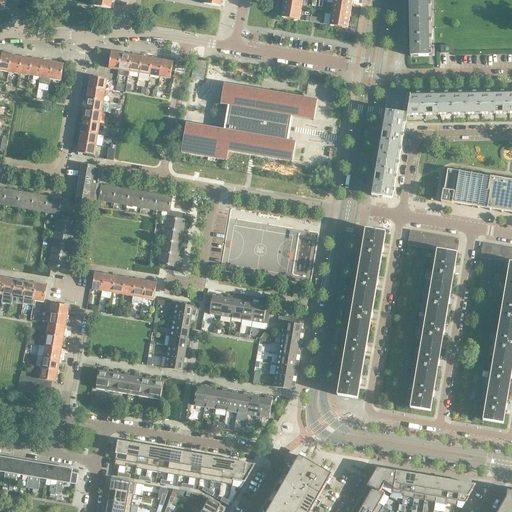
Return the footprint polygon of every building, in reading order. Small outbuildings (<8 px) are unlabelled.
[(111,9),(112,0),(95,0),(94,7),(111,9)] [(301,9),(302,0),(283,0),(283,6),(301,9)] [(409,0),(409,3),(412,3),(412,10),(410,10),(410,11),(410,19),(412,19),(412,27),(410,27),(410,28),(410,36),(412,36),(412,43),(410,43),(410,57),(413,57),(418,57),(429,56),(429,40),(428,11),(427,0),(409,0)] [(349,18),(351,7),(333,4),(331,14),(349,18)] [(299,21),(301,9),(283,6),(281,17),(299,21)] [(348,29),(349,18),(331,14),(329,26),(348,29)] [(118,70),(121,54),(111,52),(109,68),(107,68),(106,71),(108,72),(109,69),(118,70)] [(0,70),(9,72),(12,56),(2,54),(0,65),(0,70)] [(129,72),(131,55),(121,54),(118,70),(129,72)] [(139,74),(142,57),(131,55),(129,72),(139,74)] [(19,74),(22,58),(12,56),(9,72),(19,74)] [(149,75),(152,59),(142,57),(139,74),(149,75)] [(30,76),(32,59),(22,58),(19,74),(30,76)] [(40,78),(43,61),(32,59),(30,76),(40,78)] [(160,77),(162,61),(152,59),(149,75),(160,77)] [(50,79),(53,63),(43,61),(40,78),(50,79)] [(170,79),(173,62),(162,61),(160,77),(170,79)] [(61,81),(64,65),(53,63),(50,79),(61,81)] [(105,91),(107,79),(91,77),(89,88),(105,91)] [(224,130),(186,123),(181,153),(227,161),(228,152),(250,155),(255,156),(292,163),(296,142),(288,141),(290,130),(292,117),(314,121),(317,100),(224,84),(221,105),(228,106),(224,130)] [(103,102),(105,91),(89,88),(87,99),(103,102)] [(407,115),(410,97),(407,97),(407,95),(389,95),(386,111),(407,115)] [(495,114),(495,95),(481,96),(481,114),(495,114)] [(509,113),(509,95),(495,95),(495,114),(509,113)] [(439,115),(439,96),(425,97),(425,115),(439,115)] [(453,115),(453,96),(439,96),(439,115),(453,115)] [(467,114),(467,96),(453,96),(453,115),(467,114)] [(481,114),(481,96),(467,96),(467,114),(481,114)] [(425,115),(425,97),(410,97),(407,115),(425,115)] [(101,113),(103,102),(87,99),(85,110),(101,113)] [(100,124),(101,113),(85,110),(83,121),(100,124)] [(390,199),(403,121),(406,121),(407,115),(386,111),(372,196),(390,199)] [(98,135),(100,124),(83,121),(81,132),(98,135)] [(96,146),(98,135),(81,132),(79,143),(96,146)] [(94,156),(96,146),(79,143),(78,153),(94,156)] [(511,180),(501,179),(489,177),(489,178),(484,178),(484,176),(483,176),(474,174),(472,174),(471,174),(462,172),(460,172),(459,172),(448,170),(445,187),(444,190),(443,190),(441,202),(453,204),(453,203),(460,205),(461,205),(461,203),(472,205),(471,207),(472,207),(478,208),(490,210),(501,212),(502,212),(511,213),(511,180)] [(92,183),(93,180),(81,178),(80,184),(92,186),(92,183)] [(91,189),(92,186),(80,184),(79,190),(91,192),(91,189)] [(113,202),(116,188),(101,186),(99,200),(113,202)] [(127,205),(130,191),(116,188),(113,202),(127,205)] [(90,198),(90,195),(91,192),(79,190),(77,189),(77,191),(79,191),(77,202),(89,204),(89,201),(90,198)] [(18,207),(20,193),(6,191),(4,204),(18,207)] [(141,207),(143,193),(130,191),(127,205),(141,207)] [(32,209),(34,195),(20,193),(18,207),(32,209)] [(155,209),(157,196),(143,193),(141,207),(155,209)] [(45,212),(48,198),(34,195),(32,209),(45,212)] [(169,211),(171,198),(157,196),(155,209),(169,212),(169,211)] [(60,213),(62,202),(62,200),(48,198),(45,212),(59,214),(60,213)] [(177,219),(174,219),(168,218),(166,229),(182,232),(184,220),(177,219)] [(66,221),(63,221),(58,220),(56,231),(72,234),(74,223),(66,221)] [(180,244),(182,232),(166,229),(164,241),(180,244)] [(383,247),(386,233),(365,230),(363,246),(383,250),(384,247),(383,247)] [(70,246),(72,234),(56,231),(54,243),(70,246)] [(440,242),(437,241),(434,241),(431,240),(428,240),(424,239),(421,239),(418,238),(415,238),(412,237),(410,237),(410,240),(412,240),(415,241),(418,241),(421,242),(424,242),(427,243),(430,243),(433,244),(436,244),(439,245),(442,245),(445,246),(448,246),(451,247),(455,247),(457,248),(457,245),(455,245),(452,244),(449,244),(446,243),(443,242),(440,242)] [(178,255),(180,244),(164,241),(162,252),(178,255)] [(68,257),(70,246),(54,243),(52,254),(68,257)] [(511,247),(483,243),(480,258),(510,263),(510,262),(511,262),(511,247)] [(378,280),(382,256),(382,253),(383,253),(383,250),(363,246),(357,280),(378,283),(378,280)] [(441,251),(438,250),(437,250),(437,251),(431,284),(442,285),(443,284),(451,286),(453,273),(457,273),(458,269),(454,268),(457,253),(454,253),(451,252),(448,252),(444,251),(441,251)] [(176,267),(178,255),(162,252),(160,264),(176,267)] [(66,269),(68,257),(52,254),(50,266),(66,269)] [(102,291),(105,275),(95,273),(92,290),(102,291)] [(112,293),(115,277),(105,275),(102,291),(112,293)] [(122,295),(125,278),(115,277),(112,293),(122,295)] [(133,297),(136,280),(125,278),(122,295),(133,297)] [(13,297),(16,281),(5,279),(2,295),(13,297)] [(143,298),(146,282),(136,280),(133,297),(143,298)] [(372,313),(376,289),(377,286),(378,283),(357,280),(351,313),(372,316),(373,313),(372,313)] [(23,299),(26,282),(16,281),(13,297),(23,299)] [(34,301),(36,284),(26,282),(23,299),(34,301)] [(154,300),(157,284),(146,282),(143,298),(154,300)] [(44,302),(47,286),(36,284),(34,301),(44,302)] [(452,304),(453,300),(449,299),(451,286),(443,284),(442,285),(431,284),(426,315),(437,316),(437,315),(446,317),(448,304),(452,304)] [(220,316),(224,298),(220,298),(221,294),(216,294),(215,297),(212,297),(209,314),(220,316)] [(231,318),(234,300),(232,300),(232,296),(227,296),(227,299),(224,298),(220,316),(231,318)] [(511,297),(504,296),(499,327),(510,329),(510,328),(511,328),(511,297)] [(242,320),(245,302),(241,301),(242,298),(237,297),(236,301),(234,300),(231,318),(242,320)] [(252,322),(255,304),(253,303),(253,300),(248,299),(248,303),(245,302),(242,320),(252,322)] [(263,323),(266,306),(263,305),(263,302),(258,301),(258,304),(255,304),(252,322),(263,323)] [(67,315),(69,306),(52,303),(51,312),(67,315)] [(196,311),(193,311),(193,307),(175,304),(174,315),(191,318),(192,315),(195,316),(196,311)] [(65,327),(67,315),(51,312),(49,324),(65,327)] [(366,346),(370,322),(371,319),(372,319),(372,316),(351,313),(346,346),(367,349),(367,346),(366,346)] [(193,326),(194,321),(191,320),(191,318),(174,315),(172,326),(189,329),(190,325),(193,326)] [(446,335),(447,331),(444,330),(446,317),(437,315),(437,316),(426,315),(424,329),(423,329),(422,333),(423,333),(421,346),(432,347),(432,346),(441,348),(443,335),(446,335)] [(304,330),(301,329),(302,325),(284,322),(282,333),(300,336),(300,334),(303,334),(304,330)] [(63,338),(65,327),(49,324),(47,335),(63,338)] [(192,332),(189,332),(189,329),(172,326),(170,336),(188,339),(188,337),(191,337),(192,332)] [(511,328),(510,328),(510,329),(499,327),(497,337),(496,337),(496,341),(495,345),(496,345),(493,358),(505,360),(505,359),(511,360),(511,328)] [(302,344),(303,339),(299,339),(300,336),(282,333),(280,344),(298,347),(298,344),(302,344)] [(62,349),(63,338),(47,335),(45,346),(62,349)] [(190,347),(191,342),(187,342),(188,339),(170,336),(168,347),(186,350),(186,347),(190,347)] [(301,351),(297,350),(298,347),(280,344),(278,355),(296,358),(297,355),(300,356),(301,351)] [(60,360),(62,349),(45,346),(43,357),(60,360)] [(361,380),(365,355),(365,352),(366,352),(367,349),(346,346),(340,379),(361,383),(362,380),(361,380)] [(441,366),(442,362),(439,361),(441,348),(432,346),(432,347),(421,346),(418,360),(417,364),(418,364),(415,377),(427,378),(427,377),(436,379),(438,366),(441,366)] [(189,354),(185,353),(186,350),(168,347),(166,358),(184,361),(184,358),(188,359),(189,354)] [(298,366),(299,361),(296,360),(296,358),(278,355),(277,365),(294,368),(295,365),(298,366)] [(58,371),(60,360),(43,357),(41,368),(58,371)] [(186,369),(187,364),(184,363),(184,361),(166,358),(164,369),(182,372),(183,368),(186,369)] [(511,378),(511,373),(511,369),(511,360),(505,359),(505,360),(493,358),(492,368),(491,368),(490,372),(490,376),(488,389),(499,391),(500,390),(508,391),(511,378)] [(296,377),(297,372),(294,372),(294,368),(277,365),(275,376),(293,379),(293,376),(296,377)] [(56,382),(58,371),(41,368),(39,379),(39,380),(40,380),(52,382),(56,382)] [(161,400),(164,382),(160,382),(161,378),(156,378),(155,381),(150,380),(151,377),(146,376),(145,379),(139,378),(139,375),(134,374),(134,377),(129,377),(129,373),(124,372),(124,376),(117,375),(118,371),(113,370),(112,374),(107,373),(108,370),(103,369),(103,372),(99,371),(96,389),(161,400)] [(295,387),(295,382),(292,381),(293,379),(275,376),(273,387),(291,390),(291,386),(295,387)] [(436,397),(437,393),(433,392),(436,379),(427,377),(427,378),(415,377),(414,387),(413,387),(412,395),(410,408),(430,412),(433,397),(436,397)] [(357,399),(359,389),(360,385),(361,385),(361,383),(340,379),(337,396),(357,399)] [(51,387),(39,385),(35,385),(33,384),(29,384),(26,383),(23,383),(20,382),(19,385),(23,386),(26,386),(29,387),(32,387),(35,388),(38,388),(50,390),(51,387)] [(205,408),(208,390),(205,389),(206,386),(201,385),(200,389),(197,388),(194,406),(205,408)] [(215,409),(218,392),(215,391),(216,388),(211,387),(210,390),(208,390),(205,408),(215,409)] [(226,411),(229,393),(227,393),(227,390),(222,389),(222,392),(218,392),(215,409),(226,411)] [(509,410),(509,405),(506,404),(508,391),(500,390),(499,391),(488,389),(486,399),(484,407),(485,407),(483,420),(503,424),(505,409),(509,410)] [(237,413),(240,395),(236,395),(237,391),(232,391),(232,394),(229,393),(226,411),(237,413)] [(247,415),(250,397),(248,397),(248,393),(244,392),(243,396),(240,395),(237,413),(247,415)] [(258,417),(261,399),(258,398),(258,395),(253,394),(253,398),(250,397),(247,415),(258,417)] [(269,419),(272,401),(269,400),(270,397),(265,396),(264,399),(261,399),(258,417),(269,419)] [(125,467),(129,443),(128,443),(128,444),(120,442),(118,442),(114,465),(125,467)] [(136,469),(140,445),(139,445),(131,444),(129,443),(125,467),(126,467),(126,465),(130,465),(136,466),(136,469)] [(147,471),(151,447),(149,447),(141,446),(141,445),(140,445),(136,469),(147,471)] [(157,472),(161,449),(160,449),(152,448),(152,447),(151,447),(147,471),(157,472)] [(168,474),(172,451),(171,450),(171,451),(162,449),(163,449),(161,449),(157,472),(168,474)] [(179,476),(183,453),(181,452),(181,453),(173,451),(172,451),(168,474),(179,476)] [(189,478),(193,454),(192,454),(184,453),(183,453),(179,476),(189,478)] [(200,480),(204,456),(203,456),(194,455),(193,454),(189,478),(200,480)] [(210,481),(214,458),(213,458),(205,457),(205,456),(204,456),(200,480),(210,481)] [(310,511),(317,501),(317,500),(332,475),(320,468),(311,463),(299,456),(285,482),(284,483),(267,511),(310,511)] [(11,473),(13,460),(1,457),(0,465),(0,471),(5,472),(4,477),(4,484),(9,485),(11,473)] [(221,483),(225,460),(224,460),(216,458),(214,458),(210,481),(221,483)] [(23,475),(25,461),(13,460),(11,473),(9,485),(14,485),(16,479),(17,474),(23,475)] [(232,485),(236,462),(235,461),(234,462),(226,460),(225,460),(221,483),(232,485)] [(32,488),(36,463),(25,461),(23,475),(28,476),(28,481),(28,488),(32,488)] [(245,482),(255,465),(245,463),(237,462),(236,462),(232,485),(233,480),(245,482)] [(46,479),(48,465),(36,463),(32,488),(37,489),(39,483),(40,478),(46,479)] [(57,481),(60,467),(48,465),(46,479),(57,481)] [(76,484),(77,474),(72,473),(72,470),(60,467),(57,481),(57,485),(56,492),(60,493),(62,487),(63,482),(70,483),(76,484)] [(393,488),(396,472),(377,468),(368,485),(380,492),(385,483),(393,488)] [(403,495),(407,473),(396,472),(393,488),(392,493),(403,495)] [(414,499),(418,475),(407,473),(403,495),(403,497),(414,499)] [(424,501),(428,477),(418,475),(414,499),(424,501)] [(436,498),(439,479),(428,477),(424,501),(435,502),(436,498)] [(446,499),(450,481),(439,479),(436,498),(446,499)] [(133,495),(135,484),(112,480),(110,491),(133,495)] [(457,501),(460,483),(450,481),(446,499),(445,504),(457,506),(457,501)] [(465,503),(475,485),(460,483),(457,501),(465,503)] [(384,494),(380,492),(368,485),(362,495),(379,504),(384,494)] [(132,505),(133,495),(110,491),(108,501),(132,505)] [(511,511),(511,491),(510,491),(497,511),(511,511)] [(379,504),(362,495),(357,504),(370,511),(379,511),(383,506),(379,504)] [(223,511),(225,508),(209,499),(204,508),(199,506),(203,509),(208,511),(223,511)] [(130,511),(132,505),(108,501),(106,511),(130,511)]
